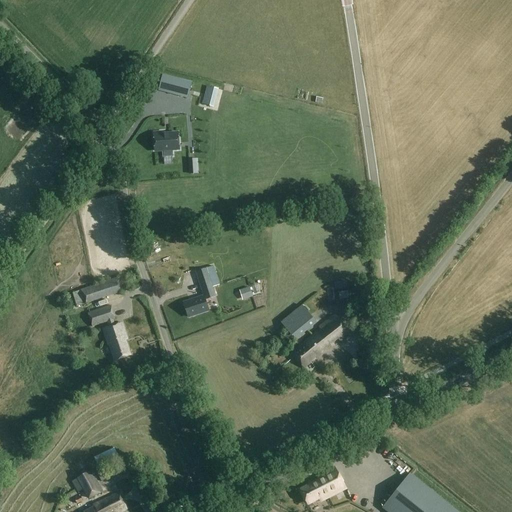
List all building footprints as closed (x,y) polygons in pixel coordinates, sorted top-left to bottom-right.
[(158,90),(187,97),(191,82),(162,75),(158,90)] [(141,94),(139,103),(146,104),(148,96),(141,94)] [(163,132),(154,132),(155,151),(163,151),(163,156),(172,156),(172,150),(179,149),(178,133),(163,134),(163,132)] [(191,176),(202,176),(202,168),(191,168),(191,176)] [(265,253),(274,253),(274,237),(265,237),(265,253)] [(119,277),(80,290),(84,304),(123,291),(119,277)] [(216,297),(210,279),(199,283),(204,296),(184,303),(188,317),(209,311),(205,300),(216,297)] [(335,282),(336,289),(348,287),(347,281),(335,282)] [(103,307),(114,305),(112,298),(101,301),(103,307)] [(303,304),(281,322),(296,341),(318,323),(311,314),(303,304)] [(110,345),(115,360),(115,361),(130,356),(125,340),(127,340),(122,323),(115,325),(113,320),(115,319),(111,306),(88,314),(92,327),(107,322),(109,327),(103,329),(109,346),(110,345)] [(292,353),(304,368),(335,345),(332,342),(338,338),(341,342),(351,334),(336,314),(320,327),(321,329),(304,343),(305,343),(292,353)] [(320,502),(346,489),(335,467),(317,477),(319,480),(300,489),(307,504),(319,499),(320,502)] [(92,469),(72,481),(78,493),(84,489),(89,499),(104,490),(92,469)] [(457,511),(410,473),(382,508),(387,511),(457,511)] [(121,511),(127,509),(119,492),(93,505),(94,507),(84,511),(121,511)]
